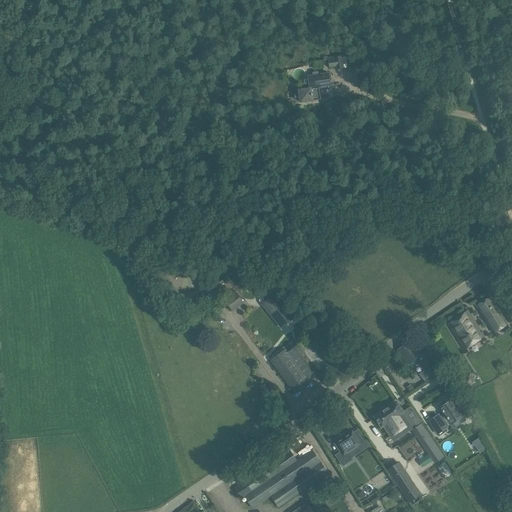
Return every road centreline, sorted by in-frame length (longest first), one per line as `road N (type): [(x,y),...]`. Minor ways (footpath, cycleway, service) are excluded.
road 1 (unclassified): [(166,511),(485,273)]
road 2 (track): [(490,128),(453,111),(346,89)]
road 3 (track): [(454,0),(490,128)]
